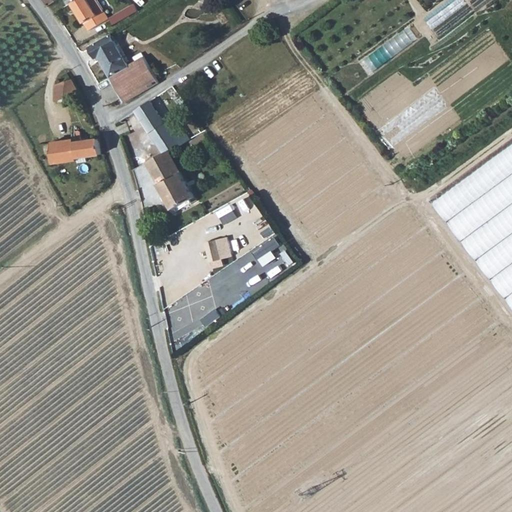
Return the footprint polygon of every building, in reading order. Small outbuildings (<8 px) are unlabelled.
[(68,0),(72,6),(80,0),(44,0),(51,9),(66,0),(68,0)] [(90,32),(111,20),(98,0),(80,0),(72,6),(72,7),(75,6),(90,32)] [(137,3),(112,17),(116,25),(142,11),(137,3)] [(371,71),(417,44),(409,32),(363,59),(371,71)] [(145,59),(138,63),(133,66),(115,37),(92,49),(91,51),(95,60),(99,60),(127,103),(161,84),(145,59)] [(135,59),(138,63),(145,59),(146,58),(144,54),(135,59)] [(56,101),(82,96),(74,81),(55,92),(56,101)] [(153,101),(181,145),(193,138),(172,106),(168,108),(160,97),(153,101)] [(197,199),(171,151),(181,145),(153,101),(138,112),(165,154),(149,163),(176,211),(197,199)] [(75,141),(53,144),(56,166),(80,161),(79,158),(85,157),(103,155),(101,140),(83,142),(80,142),(75,143),(75,141)] [(511,142),(434,202),(511,305),(511,142)] [(276,250),(284,243),(279,236),(257,252),(267,266),(281,256),(276,250)] [(210,258),(231,257),(230,238),(209,240),(210,258)] [(209,326),(224,317),(219,308),(204,318),(209,326)]
